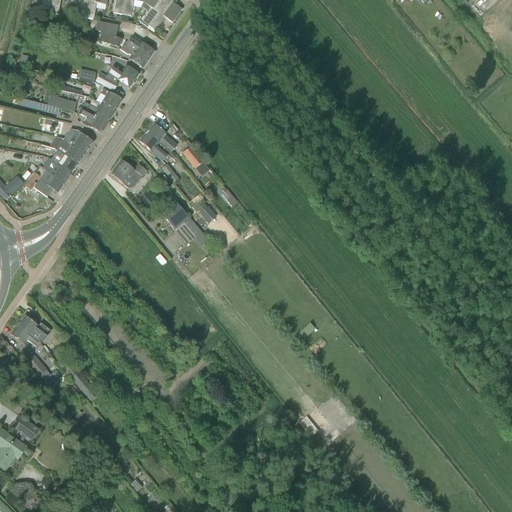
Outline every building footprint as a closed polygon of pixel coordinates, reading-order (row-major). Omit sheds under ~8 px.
[(41,0),(40,9),(49,11),(51,0),(41,0)] [(51,0),(49,11),(57,13),(59,0),(51,0)] [(76,0),(78,0),(75,16),(84,18),(87,0),(76,0)] [(105,6),(106,0),(87,0),(84,18),(92,20),(93,19),(94,19),(96,4),(105,6)] [(115,0),(113,14),(122,15),(124,0),(115,0)] [(124,0),(122,15),(129,17),(131,17),(134,1),(142,3),(143,0),(124,0)] [(141,21),(148,26),(166,0),(143,0),(142,3),(150,8),(141,21)] [(174,1),(173,0),(166,0),(148,26),(155,31),(165,18),(172,23),(182,10),(172,3),(174,1)] [(115,38),(118,26),(97,22),(94,31),(102,33),(100,42),(118,48),(121,39),(115,38)] [(163,40),(167,35),(162,32),(158,36),(163,40)] [(128,60),(142,69),(143,68),(144,68),(155,52),(132,37),(126,45),(124,44),(119,50),(127,55),(128,55),(130,56),(128,60)] [(126,67),(122,73),(112,67),(106,77),(116,81),(117,80),(128,89),(130,87),(131,88),(133,84),(132,83),(138,75),(126,67)] [(92,83),(95,72),(80,68),(77,79),(92,83)] [(115,82),(116,81),(106,77),(99,73),(93,86),(98,89),(100,85),(104,87),(113,92),(118,83),(115,82)] [(101,104),(114,112),(122,100),(108,92),(108,93),(103,89),(95,101),(101,104)] [(73,113),(76,104),(49,97),(46,106),(59,109),(73,113)] [(114,112),(101,104),(97,110),(84,103),(81,108),(81,109),(94,115),(108,123),(114,112)] [(59,109),(46,106),(42,105),(41,111),(57,115),(59,109)] [(108,123),(94,115),(81,109),(81,108),(80,108),(77,114),(85,118),(81,124),(101,135),(108,123)] [(165,135),(161,131),(153,124),(146,133),(158,143),(159,142),(170,152),(176,145),(165,135)] [(71,130),(64,141),(66,143),(70,145),(76,150),(84,156),(85,153),(93,143),(85,137),(81,135),(76,131),(71,130)] [(170,152),(159,142),(158,143),(146,133),(138,142),(162,162),(170,152)] [(61,139),(54,149),(57,151),(59,152),(77,165),(84,156),(76,150),(70,145),(66,143),(64,141),(61,139)] [(194,170),(202,163),(190,147),(191,146),(187,141),(184,144),(188,149),(182,154),(194,170)] [(57,151),(50,160),(57,165),(70,174),(71,173),(77,165),(59,152),(57,151)] [(49,160),(43,169),(46,171),(51,175),(64,184),(64,183),(70,174),(57,165),(50,160),(49,160)] [(121,161),(110,175),(118,181),(123,185),(127,180),(134,185),(146,172),(138,166),(134,171),(129,167),(121,161)] [(178,180),(167,165),(162,169),(173,184),(178,180)] [(46,171),(33,189),(46,198),(52,190),(57,194),(64,184),(51,175),(46,171)] [(35,174),(24,187),(26,189),(31,192),(33,189),(32,188),(35,184),(34,183),(39,177),(35,174)] [(0,182),(0,195),(4,200),(14,191),(9,184),(5,188),(0,183),(0,182)] [(13,208),(24,191),(19,188),(8,204),(13,208)] [(237,203),(227,190),(221,195),(232,207),(237,203)] [(188,218),(173,200),(159,212),(174,230),(188,218)] [(205,224),(214,217),(206,206),(197,213),(205,224)] [(36,325),(25,316),(17,326),(39,342),(40,343),(50,330),(39,322),(36,325)] [(39,342),(17,326),(10,335),(18,341),(23,345),(27,340),(35,346),(39,342)] [(27,362),(41,380),(46,376),(43,372),(45,371),(33,357),(27,362)] [(69,369),(60,358),(54,363),(67,378),(72,373),(69,369)] [(76,372),(68,379),(86,398),(93,392),(76,372)] [(102,386),(95,391),(99,396),(105,391),(102,386)] [(309,438),(317,431),(305,416),(297,423),(309,438)] [(28,424),(21,434),(30,440),(37,431),(28,424)] [(17,458),(19,455),(27,461),(32,453),(0,431),(0,447),(3,449),(0,452),(0,467),(3,470),(13,456),(17,458)] [(0,511),(8,511),(0,503),(0,511)]
